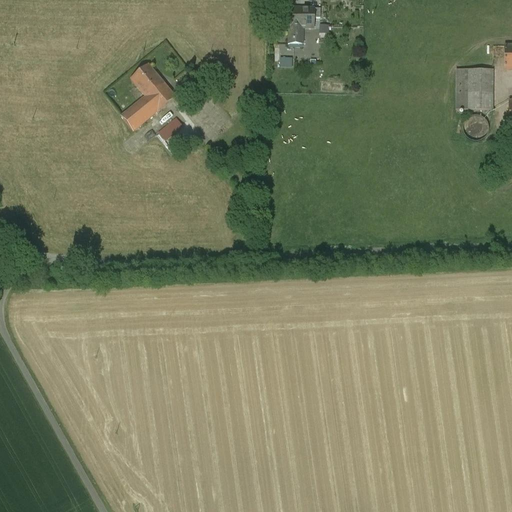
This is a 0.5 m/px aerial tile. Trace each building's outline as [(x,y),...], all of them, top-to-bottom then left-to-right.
[(321,10),(289,10),(288,46),(289,46),(303,46),(303,29),(314,29),(314,20),(321,20),(321,10)] [(148,66),(131,81),(145,98),(148,102),(166,87),(148,66)] [(456,112),(493,112),(493,71),(456,71),(456,112)] [(148,102),(145,98),(121,118),(134,133),(158,113),(158,114),(176,99),(166,87),(148,102)] [(468,120),(466,122),(464,124),(463,127),(463,129),(463,132),(464,134),(465,137),(466,139),(468,141),(470,142),(473,143),(475,143),(478,143),(480,142),(483,141),(485,139),(486,137),(488,135),(488,133),(489,130),(488,128),(488,125),(486,123),(485,121),(482,119),(480,118),(478,117),(475,117),(472,118),(470,119),(468,120)] [(176,120),(160,133),(166,141),(182,127),(176,120)]
